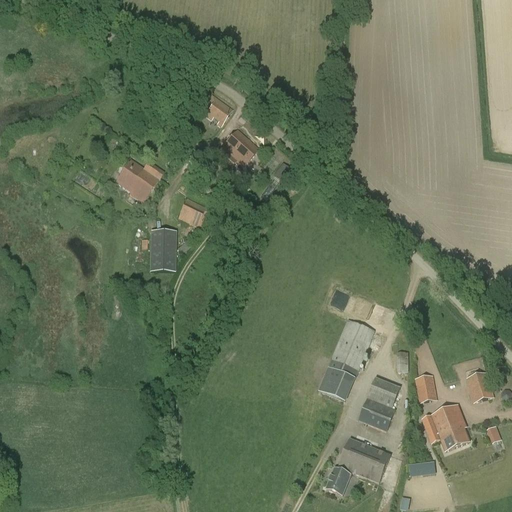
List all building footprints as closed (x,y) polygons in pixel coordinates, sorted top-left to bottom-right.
[(205,120),(220,130),(232,112),(217,102),(205,120)] [(259,152),(237,133),(213,160),(229,173),(237,164),(244,170),(259,152)] [(157,152),(166,161),(173,154),(164,145),(157,152)] [(116,185),(131,195),(129,197),(143,206),(163,175),(148,165),(143,172),(130,163),(116,185)] [(274,178),(283,185),(285,182),(288,184),(294,175),(293,174),(294,173),(283,165),(274,178)] [(187,201),(178,221),(203,233),(212,213),(187,201)] [(231,224),(222,233),(236,246),(245,236),(231,224)] [(149,275),(176,275),(177,234),(150,233),(149,275)] [(375,333),(347,323),(318,393),(345,404),(375,333)] [(397,355),(397,375),(408,375),(408,354),(397,355)] [(487,375),(467,380),(474,406),(494,400),(487,375)] [(416,381),(420,406),(437,403),(432,378),(416,381)] [(375,381),(358,424),(386,435),(396,412),(392,411),(401,390),(375,381)] [(432,446),(440,443),(445,454),(470,444),(465,433),(467,432),(458,408),(422,422),(432,446)] [(497,428),(487,432),(493,446),(503,441),(497,428)] [(350,442),(337,471),(379,487),(391,457),(388,456),(377,453),(350,442)] [(436,476),(434,464),(409,467),(411,479),(436,476)] [(326,492),(342,498),(351,478),(334,471),(326,492)] [(403,499),(401,511),(405,511),(409,511),(412,500),(403,499)]
